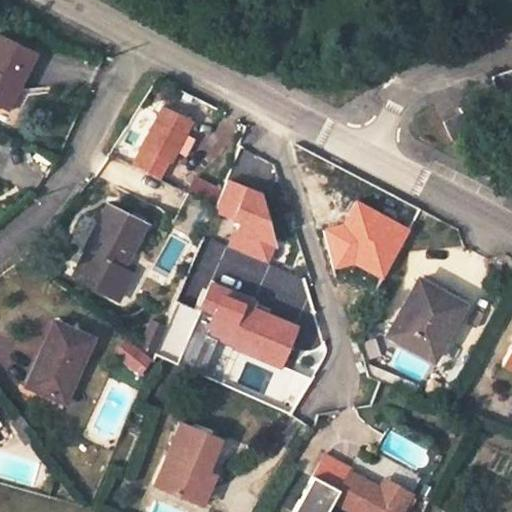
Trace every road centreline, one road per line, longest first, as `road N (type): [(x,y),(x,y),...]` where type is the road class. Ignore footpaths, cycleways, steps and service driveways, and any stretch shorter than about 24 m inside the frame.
road 1 (unclassified): [(367,153),(138,38)]
road 2 (residential): [(0,245),(39,216),(138,38)]
road 3 (residential): [(367,153),(410,84),(511,50)]
road 4 (unclassified): [(511,226),(367,153)]
